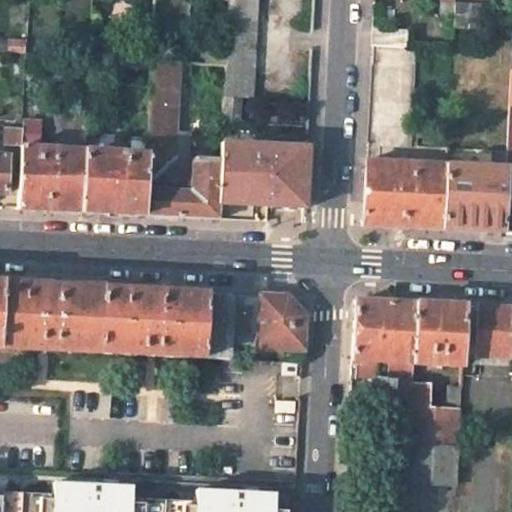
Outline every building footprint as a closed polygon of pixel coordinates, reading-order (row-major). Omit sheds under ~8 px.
[(249,99),(254,0),(226,0),(223,97),(239,98),(249,99)] [(452,0),(452,2),(451,26),(455,26),(467,27),(478,28),(480,1),(471,0),(452,0)] [(466,40),(467,27),(455,26),(454,39),(466,40)] [(372,28),(371,44),(402,46),(403,30),(372,28)] [(0,48),(24,50),(25,39),(0,37),(0,48)] [(178,63),(167,62),(149,61),(144,153),(141,215),(179,217),(217,219),(218,205),(220,153),(174,150),(178,63)] [(238,121),(239,98),(223,97),(222,120),(238,121)] [(65,108),(47,106),(44,135),(63,136),(65,108)] [(21,120),(20,130),(19,147),(36,148),(36,138),(40,139),(40,121),(21,120)] [(19,147),(20,130),(4,129),(3,146),(19,147)] [(505,166),(501,233),(511,233),(511,129),(506,129),(505,166)] [(84,131),(84,138),(83,150),(91,150),(92,132),(84,131)] [(221,144),(220,153),(218,205),(240,206),(301,209),(305,148),(221,144)] [(19,158),(17,187),(17,193),(16,209),(48,211),(79,212),(83,150),(36,148),(19,147),(19,158)] [(144,153),(91,150),(83,150),(79,212),(94,213),(141,215),(144,153)] [(6,157),(4,184),(4,193),(13,193),(17,193),(17,187),(19,158),(6,157)] [(439,230),(443,163),(365,159),(361,226),(411,229),(439,230)] [(505,166),(443,163),(439,230),(461,231),(501,233),(505,166)] [(0,348),(203,358),(206,293),(139,290),(60,286),(0,282),(0,348)] [(230,295),(206,293),(203,358),(227,360),(228,345),(230,295)] [(258,296),(230,295),(228,345),(255,347),(258,296)] [(270,297),(258,296),(255,347),(300,348),(302,315),(286,297),(270,297)] [(410,364),(413,303),(383,302),(353,300),(349,374),(368,375),(369,361),(388,362),(387,376),(410,377),(410,364)] [(460,367),(461,346),(462,333),(464,306),(442,305),(413,303),(410,364),(460,367)] [(493,308),(464,306),(462,333),(474,333),(473,355),(508,356),(510,308),(493,308)] [(466,354),(473,355),(474,333),(462,333),(461,346),(467,346),(466,354)] [(409,383),(409,391),(404,483),(454,485),(458,411),(445,411),(428,410),(429,384),(409,383)] [(458,411),(459,387),(446,387),(445,411),(458,411)] [(295,402),(276,401),(275,413),(295,414),(295,402)] [(30,511),(32,478),(0,476),(0,511),(30,511)] [(291,511),(293,489),(32,478),(30,511),(291,511)]
